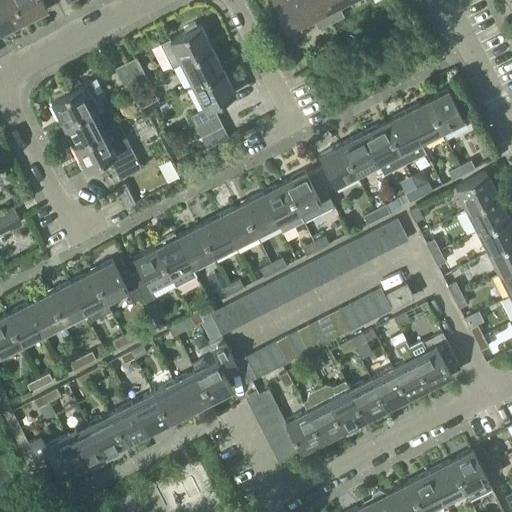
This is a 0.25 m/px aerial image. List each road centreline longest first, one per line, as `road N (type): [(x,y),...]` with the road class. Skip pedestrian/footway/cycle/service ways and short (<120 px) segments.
road 1 (residential): [(482,395),(413,252),(232,342)]
road 2 (residential): [(233,411),(276,497),(482,395)]
road 3 (residential): [(84,244),(0,85)]
road 4 (residential): [(76,494),(233,411)]
road 5 (residential): [(0,82),(154,0)]
road 6 (residential): [(298,135),(229,0)]
road 7 (residential): [(511,129),(445,0)]
